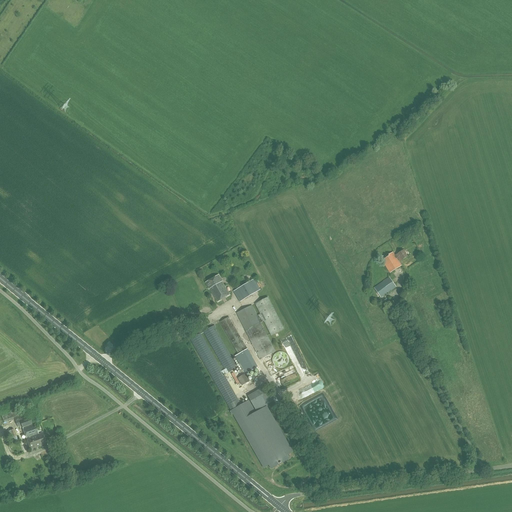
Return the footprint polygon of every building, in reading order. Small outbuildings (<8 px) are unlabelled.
[(395,256),(393,252),(389,255),(390,256),(382,261),(390,273),(401,266),(396,257),(397,256),(400,261),(408,257),(404,250),(398,253),(398,254),(395,256)] [(221,279),(218,275),(205,283),(209,289),(210,289),(218,302),(229,295),(222,282),(222,281),(223,280),(222,279),(221,279)] [(235,286),(238,281),(234,277),(230,282),(235,286)] [(381,297),(396,287),(390,277),(374,288),(381,297)] [(240,302),(243,300),(260,290),(254,279),(234,292),(240,302)] [(284,329),(268,297),(255,304),(261,314),(257,315),(252,305),(237,313),(245,330),(260,359),(275,352),(261,323),(264,321),(272,336),(284,329)] [(262,374),(247,349),(229,317),(220,322),(239,354),(235,356),(239,362),(244,370),(247,368),(253,379),(262,374)] [(224,375),(237,368),(217,331),(218,331),(215,325),(204,332),(225,369),(222,371),(200,334),(191,339),(231,411),(264,468),(269,465),(271,469),(290,458),(288,454),(293,452),(267,406),(256,413),(249,401),(241,405),(224,375)] [(287,339),(298,371),(304,369),(293,337),(287,339)] [(281,368),(282,368),(283,368),(284,368),(285,367),(286,366),(287,365),(288,364),(288,363),(288,362),(289,361),(289,360),(289,359),(289,358),(288,358),(288,357),(288,356),(287,356),(287,355),(286,354),(285,353),(284,353),(283,352),(282,352),(281,352),(280,352),(279,352),(278,352),(277,352),(277,353),(276,353),(275,354),(274,355),(273,356),(273,357),(273,358),(272,358),(272,359),(272,360),(272,361),(272,362),(272,363),(273,363),(273,364),(273,365),(274,365),(274,366),(275,366),(275,367),(276,367),(277,367),(277,368),(278,368),(279,368),(280,368),(281,368)] [(288,384),(300,378),(297,372),(285,378),(288,384)] [(247,376),(245,374),(237,378),(242,386),(250,381),(247,376)] [(249,394),(255,407),(258,406),(255,401),(267,396),(263,387),(249,394)] [(38,443),(39,446),(46,444),(42,433),(38,434),(32,416),(26,418),(24,413),(20,415),(17,408),(1,414),(4,423),(14,419),(17,426),(21,425),(23,428),(26,439),(35,435),(36,439),(38,439),(39,443),(38,443)] [(14,427),(10,429),(16,442),(20,440),(14,427)] [(38,439),(36,439),(35,435),(26,439),(30,450),(39,446),(38,443),(39,443),(38,439)]
